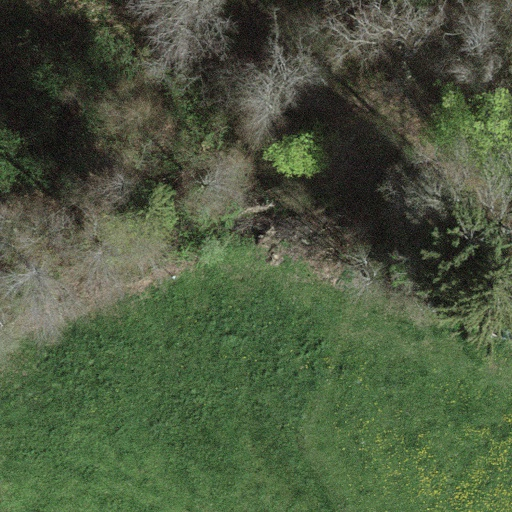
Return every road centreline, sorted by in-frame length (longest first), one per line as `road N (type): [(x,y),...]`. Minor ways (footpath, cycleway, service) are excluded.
road 1 (track): [(511,206),(236,36),(0,5)]
road 2 (track): [(511,247),(301,173),(77,168),(0,181)]
